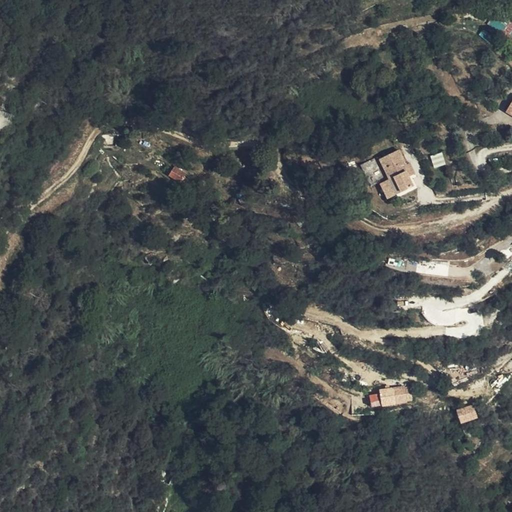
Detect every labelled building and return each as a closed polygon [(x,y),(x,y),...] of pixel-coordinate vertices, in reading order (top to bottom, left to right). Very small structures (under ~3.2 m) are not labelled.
[(281,19),(273,20),(275,28),(282,27),(281,19)] [(508,32),(497,22),(496,23),(490,19),(486,25),(507,42),(511,35),(508,32)] [(500,19),(497,22),(508,32),(511,26),(511,24),(506,20),(504,22),(500,19)] [(511,97),(503,113),(511,118),(511,97)] [(356,167),(360,177),(365,189),(361,190),(367,205),(376,201),(387,196),(383,186),(379,176),(382,175),(375,159),(356,167)] [(355,165),(353,166),(337,174),(346,195),(355,191),(356,193),(361,190),(365,189),(360,177),(356,167),(355,165)] [(173,188),(181,181),(173,172),(165,179),(173,188)] [(385,173),(382,175),(379,176),(383,186),(390,183),(385,173)] [(361,190),(356,193),(362,208),(367,205),(361,190)] [(417,217),(415,208),(414,203),(399,207),(400,213),(404,212),(406,219),(417,217)] [(107,261),(123,264),(124,257),(119,251),(110,249),(107,261)] [(377,392),(379,408),(403,406),(401,389),(377,392)] [(463,411),(467,424),(475,421),(471,409),(463,411)] [(458,427),(467,424),(463,411),(454,415),(458,427)]
